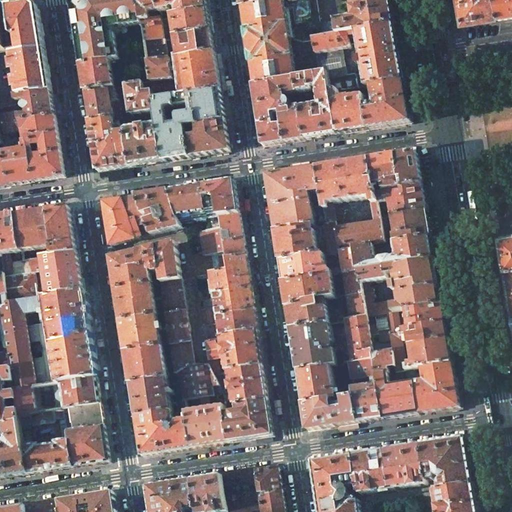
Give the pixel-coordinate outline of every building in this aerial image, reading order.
[(140,0),(72,0),(74,12),(75,12),(78,29),(100,25),(104,50),(116,48),(115,42),(117,40),(116,29),(144,25),(144,22),(143,19),(140,0)] [(159,0),(140,0),(143,19),(144,22),(151,21),(150,13),(161,11),(159,0)] [(211,11),(208,0),(159,0),(161,11),(161,14),(172,12),(174,11),(174,9),(178,11),(179,17),(211,11)] [(241,0),(243,10),(244,10),(276,4),(275,0),(241,0)] [(323,39),(397,26),(392,0),(352,0),(356,18),(320,25),(323,39)] [(460,0),(461,5),(465,23),(502,17),(499,0),(460,0)] [(511,0),(499,0),(502,17),(511,15),(511,0)] [(276,4),(244,10),(247,32),(246,32),(249,47),(250,54),(252,64),(255,87),(299,80),(292,40),(291,33),(286,3),(276,4)] [(31,4),(11,8),(16,38),(20,37),(23,54),(23,56),(47,51),(40,11),(31,4)] [(1,9),(7,51),(18,49),(16,38),(11,8),(1,9)] [(179,17),(175,17),(178,39),(179,38),(214,33),(211,11),(179,17)] [(151,21),(144,22),(144,25),(145,30),(147,43),(148,43),(165,40),(162,19),(151,21)] [(77,29),(83,67),(105,63),(105,64),(112,63),(112,62),(120,61),(119,52),(117,52),(116,48),(104,50),(100,25),(78,29),(77,29)] [(374,87),(407,81),(397,26),(323,39),(316,40),(321,77),(330,75),(333,93),(351,91),(364,88),(374,87)] [(214,33),(179,38),(182,60),(217,54),(214,33)] [(165,40),(148,43),(151,64),(169,61),(166,40),(165,40)] [(23,54),(15,55),(16,63),(15,63),(14,64),(15,71),(16,72),(20,71),(23,74),(24,78),(21,81),(17,81),(17,82),(18,90),(19,90),(20,90),(22,97),(53,92),(47,51),(23,56),(23,54)] [(169,61),(151,64),(154,82),(155,92),(157,102),(223,92),(221,80),(217,54),(182,60),(181,60),(184,78),(176,80),(174,63),(179,63),(178,60),(169,61)] [(83,67),(88,93),(116,88),(112,63),(105,64),(105,63),(83,67)] [(321,77),(299,80),(301,95),(316,92),(317,91),(317,89),(319,89),(322,106),(303,109),(308,141),(341,136),(333,93),(330,75),(321,77)] [(261,126),(265,147),(266,148),(308,141),(303,109),(296,110),(295,112),(292,110),(294,108),(294,106),(295,106),(295,103),(293,103),(292,102),(289,101),(288,97),(301,95),(299,80),(255,87),(262,126),(261,126)] [(371,131),(413,125),(414,124),(407,81),(374,87),(376,98),(366,99),(371,131)] [(145,84),(128,86),(132,115),(134,116),(158,112),(157,102),(155,92),(147,94),(145,84)] [(88,93),(92,123),(116,120),(114,104),(120,102),(116,88),(88,93)] [(351,91),(333,93),(341,136),(371,131),(366,99),(366,97),(342,101),(341,95),(351,94),(351,91)] [(22,97),(19,98),(20,103),(28,101),(28,105),(20,107),(21,114),(29,112),(30,116),(22,117),(22,123),(57,118),(58,118),(54,92),(53,92),(22,97)] [(160,124),(166,163),(166,164),(193,160),(193,159),(190,139),(188,128),(199,126),(228,122),(227,115),(223,92),(157,102),(158,112),(160,124)] [(22,117),(21,114),(20,107),(20,103),(19,98),(0,100),(0,111),(5,144),(7,157),(12,187),(67,178),(57,118),(22,123),(22,117)] [(92,123),(100,173),(133,168),(128,131),(126,134),(118,135),(116,120),(92,123)] [(199,138),(190,139),(193,159),(232,153),(228,122),(199,126),(201,136),(199,138)] [(128,131),(133,168),(146,166),(153,165),(166,163),(160,124),(154,124),(154,127),(128,131)] [(418,154),(372,161),(378,194),(385,193),(384,185),(389,184),(390,192),(424,186),(419,155),(418,154)] [(0,188),(12,187),(7,157),(0,158),(0,188)] [(372,161),(320,169),(330,224),(337,222),(337,223),(338,223),(343,222),(344,220),(341,204),(373,199),(377,223),(339,229),(338,229),(342,253),(343,253),(345,252),(344,247),(348,246),(348,249),(387,243),(383,219),(378,194),(372,161)] [(279,233),(313,227),(326,224),(330,224),(320,169),(270,177),(274,203),(279,233)] [(236,183),(206,188),(208,199),(218,197),(222,217),(241,214),(236,183)] [(394,217),(429,212),(424,186),(390,192),(385,193),(378,194),(383,219),(389,218),(394,217)] [(172,193),(184,229),(188,228),(190,236),(203,233),(224,228),(222,217),(218,197),(208,199),(206,188),(172,193)] [(184,229),(172,193),(140,198),(153,237),(184,229)] [(153,237),(140,198),(124,200),(131,218),(139,240),(153,237)] [(131,218),(124,200),(105,203),(106,213),(108,221),(109,225),(112,247),(139,240),(131,218)] [(50,212),(55,248),(54,248),(56,257),(79,254),(72,208),(50,212)] [(50,212),(18,217),(24,253),(54,248),(55,248),(50,212)] [(389,218),(383,219),(387,243),(388,243),(388,245),(433,239),(429,212),(394,217),(398,235),(397,235),(398,241),(394,241),(389,218)] [(248,256),(241,214),(222,217),(224,228),(228,259),(248,256)] [(18,217),(0,219),(0,234),(3,258),(6,274),(6,278),(37,274),(34,260),(25,261),(13,263),(12,254),(24,253),(18,217)] [(313,227),(279,233),(283,262),(326,255),(342,253),(338,229),(339,229),(338,223),(337,223),(337,222),(330,224),(326,224),(328,242),(319,244),(317,231),(314,232),(313,227)] [(212,274),(216,296),(216,301),(204,303),(205,311),(202,311),(206,342),(260,333),(248,256),(228,259),(224,228),(203,233),(205,242),(207,255),(193,256),(196,277),(212,274)] [(511,232),(500,234),(501,235),(511,301),(511,232)] [(0,234),(0,308),(2,308),(11,307),(6,278),(6,274),(0,274),(0,258),(3,258),(0,234)] [(362,272),(437,261),(433,239),(388,245),(358,250),(362,272)] [(119,291),(155,286),(164,285),(184,282),(179,244),(178,244),(114,260),(119,291)] [(345,252),(343,253),(346,275),(362,272),(358,250),(345,252)] [(47,288),(39,289),(40,300),(41,300),(43,299),(85,292),(79,254),(56,257),(34,260),(37,274),(44,273),(47,288)] [(326,255),(283,262),(287,284),(345,275),(343,272),(342,272),(339,270),(335,271),(332,273),(331,272),(330,271),(329,270),(328,270),(326,255)] [(442,287),(441,278),(440,278),(437,261),(362,272),(365,294),(366,299),(369,318),(390,314),(445,305),(442,287)] [(309,303),(327,301),(337,300),(337,297),(349,295),(349,296),(365,294),(362,272),(346,275),(345,275),(287,284),(290,307),(309,303)] [(37,274),(6,278),(11,307),(2,308),(5,327),(4,327),(5,328),(28,325),(27,315),(43,312),(41,300),(40,300),(39,289),(37,274)] [(184,282),(164,285),(169,315),(189,312),(184,282)] [(155,286),(119,291),(124,323),(160,316),(155,286)] [(85,292),(43,299),(43,302),(46,301),(50,323),(53,341),(92,335),(85,292)] [(350,306),(329,309),(329,308),(310,310),(309,303),(290,307),(294,331),(331,324),(348,321),(369,318),(366,299),(350,302),(350,306)] [(327,301),(309,303),(310,310),(329,308),(327,301)] [(445,305),(390,314),(393,334),(403,332),(411,331),(448,325),(445,305)] [(0,308),(0,370),(14,369),(11,349),(7,349),(7,352),(0,353),(0,327),(4,327),(5,327),(2,308),(0,308)] [(189,312),(169,315),(174,347),(194,343),(189,312)] [(369,318),(348,321),(355,363),(376,359),(379,377),(399,373),(394,341),(381,343),(374,344),(373,337),(380,336),(393,334),(390,314),(369,318)] [(160,316),(124,323),(129,354),(165,348),(162,331),(166,330),(165,326),(162,326),(160,316)] [(92,335),(53,341),(50,323),(28,327),(38,388),(62,385),(62,384),(99,377),(92,335)] [(331,324),(294,331),(301,372),(334,367),(338,366),(336,351),(337,351),(337,347),(335,348),(331,324)] [(11,349),(14,369),(16,383),(17,391),(34,388),(35,388),(38,388),(28,327),(28,325),(5,328),(7,349),(11,349)] [(393,334),(380,336),(381,343),(394,341),(399,373),(454,364),(448,325),(411,331),(418,368),(416,368),(415,367),(411,368),(410,369),(409,369),(403,332),(393,334)] [(260,333),(206,342),(210,365),(215,375),(221,374),(219,359),(226,358),(229,373),(231,373),(265,367),(263,353),(262,347),(260,333)] [(194,343),(174,347),(178,374),(182,373),(197,366),(194,343)] [(165,348),(129,354),(133,385),(170,378),(165,348)] [(355,363),(351,364),(354,381),(379,377),(376,359),(355,363)] [(380,386),(386,420),(462,409),(454,364),(399,373),(379,377),(380,386)] [(170,378),(133,385),(138,417),(174,412),(188,410),(187,401),(202,398),(217,396),(224,395),(215,375),(210,365),(197,366),(182,373),(186,399),(184,400),(184,402),(179,403),(173,399),(170,378)] [(265,367),(231,373),(236,406),(237,407),(238,407),(270,402),(268,381),(267,381),(265,367)] [(334,367),(301,372),(306,406),(335,401),(340,400),(339,395),(340,394),(341,393),(341,392),(341,389),(338,389),(334,367)] [(17,392),(8,393),(8,387),(9,387),(9,384),(16,383),(14,369),(0,370),(0,426),(22,423),(22,418),(20,410),(12,411),(12,408),(10,408),(10,404),(12,404),(12,402),(19,401),(17,392)] [(99,377),(62,384),(62,385),(63,392),(61,392),(58,396),(59,400),(62,403),(65,403),(66,410),(66,411),(67,411),(103,405),(99,377)] [(380,386),(355,391),(356,397),(361,424),(386,420),(380,386)] [(34,388),(17,391),(17,392),(19,401),(19,402),(20,407),(20,410),(22,418),(38,415),(38,414),(35,388),(34,388)] [(335,401),(306,406),(310,432),(361,424),(356,397),(345,399),(346,406),(344,405),(338,405),(336,408),(335,401)] [(235,413),(228,414),(233,444),(251,441),(276,437),(270,402),(238,407),(239,414),(235,414),(235,413)] [(233,444),(228,414),(227,408),(226,407),(215,409),(215,404),(210,404),(211,409),(189,412),(190,420),(195,450),(233,444)] [(67,411),(76,468),(111,463),(112,462),(103,405),(67,411)] [(22,423),(31,475),(42,473),(42,474),(76,468),(67,411),(66,411),(66,410),(38,414),(38,415),(22,418),(22,423)] [(174,412),(138,417),(145,457),(195,450),(190,420),(180,422),(177,429),(174,426),(175,420),(174,412)] [(0,426),(0,480),(31,475),(22,423),(0,426)] [(466,439),(423,446),(429,482),(435,481),(437,479),(437,477),(439,477),(443,480),(443,481),(441,482),(440,484),(441,490),(441,491),(475,485),(471,458),(468,440),(466,439)] [(387,451),(393,491),(427,486),(430,484),(429,482),(423,446),(406,448),(405,448),(387,451)] [(355,456),(360,487),(359,487),(360,493),(363,496),(393,491),(387,451),(355,456)] [(315,464),(319,490),(319,495),(321,511),(362,511),(361,502),(361,501),(360,500),(360,501),(358,500),(352,500),(352,494),(350,489),(359,487),(360,487),(355,456),(316,462),(315,464)] [(258,471),(264,511),(287,511),(281,468),(280,468),(258,471)] [(264,511),(258,471),(225,476),(227,488),(230,511),(264,511)] [(194,481),(199,511),(198,511),(230,511),(227,488),(225,476),(194,481)] [(194,481),(150,488),(149,488),(149,490),(151,501),(152,502),(153,511),(190,511),(198,511),(199,511),(194,481)] [(479,511),(480,511),(479,503),(475,485),(441,491),(441,490),(437,491),(436,493),(439,511),(479,511)] [(61,502),(62,511),(119,511),(116,493),(61,502)] [(62,511),(61,502),(34,506),(29,507),(29,511),(62,511)]
